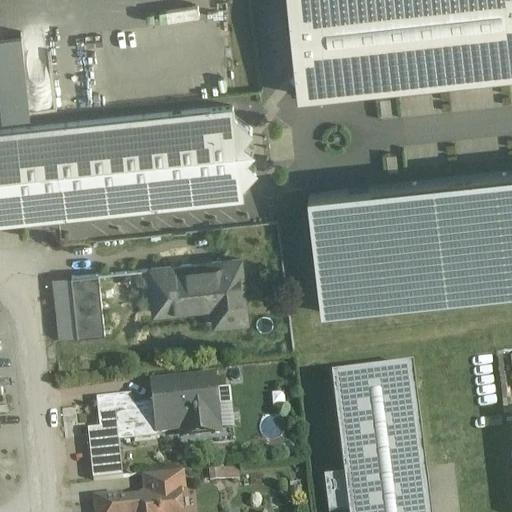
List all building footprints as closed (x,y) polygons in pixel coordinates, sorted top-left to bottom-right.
[(321,0),(288,0),(295,68),(289,73),(297,81),(298,95),(331,91),(321,0)] [(511,0),(321,0),(331,91),(511,72),(511,0)] [(242,141),(252,129),(235,115),(234,115),(233,106),(210,108),(219,198),(242,195),(241,186),(242,186),(257,169),(244,158),(242,158),(241,142),(242,141)] [(210,108),(0,130),(0,221),(219,198),(210,108)] [(511,171),(309,193),(321,313),(511,292),(511,171)] [(240,259),(150,268),(155,312),(156,312),(156,311),(197,306),(197,307),(199,307),(198,301),(220,298),(223,323),(247,320),(240,259)] [(99,273),(72,276),(78,337),(105,334),(99,273)] [(431,511),(413,371),(332,381),(344,479),(324,482),(328,511),(431,511)] [(185,387),(152,391),(154,405),(156,433),(158,433),(176,431),(176,426),(194,424),(195,436),(218,433),(213,384),(198,386),(197,384),(195,382),(193,381),(191,381),(188,381),(187,383),(186,385),(185,387)] [(131,397),(96,401),(100,431),(88,432),(93,482),(122,479),(119,444),(159,439),(158,433),(156,433),(154,405),(132,408),(131,397)] [(243,476),(241,465),(210,471),(212,483),(243,476)] [(182,476),(144,480),(146,497),(150,500),(146,505),(140,501),(122,503),(122,500),(118,498),(98,500),(96,503),(96,511),(180,511),(178,492),(183,492),(182,476)]
